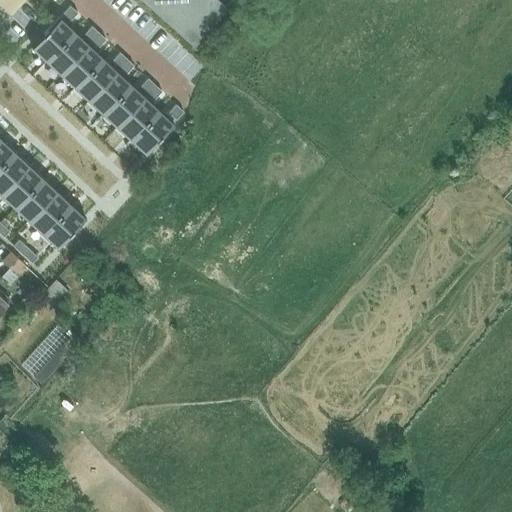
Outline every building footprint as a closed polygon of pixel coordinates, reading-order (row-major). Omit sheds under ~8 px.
[(144,0),(158,12),(192,44),(231,0),(144,0)] [(69,5),(61,13),(69,20),(77,13),(69,5)] [(77,13),(69,20),(77,28),(85,20),(77,13)] [(59,16),(31,46),(46,60),(74,30),(59,16)] [(90,25),(83,33),(90,40),(97,31),(90,25)] [(74,30),(46,60),(60,73),(88,43),(74,30)] [(97,31),(90,40),(97,46),(104,38),(97,31)] [(88,43),(60,73),(74,86),(102,56),(88,43)] [(119,51),(111,59),(118,66),(126,58),(119,51)] [(102,56),(74,86),(88,99),(116,70),(102,56)] [(126,58),(118,66),(125,72),(132,64),(126,58)] [(116,70),(88,99),(102,112),(130,83),(116,70)] [(147,78),(139,86),(146,92),(154,84),(147,78)] [(130,83),(102,112),(116,126),(144,96),(130,83)] [(154,84),(146,92),(153,98),(161,91),(154,84)] [(144,96),(116,126),(130,139),(158,109),(144,96)] [(183,111),(175,104),(167,112),(175,119),(183,111)] [(158,109),(130,139),(144,152),(172,122),(158,109)] [(0,138),(0,164),(13,151),(0,138)] [(13,151),(0,164),(0,192),(27,164),(13,151)] [(27,164),(0,192),(0,193),(13,206),(41,177),(27,164)] [(41,177),(13,206),(27,220),(55,190),(41,177)] [(55,190),(27,220),(41,233),(69,203),(55,190)] [(69,203),(41,233),(56,246),(83,217),(69,203)] [(18,240),(12,246),(21,254),(27,248),(18,240)] [(27,248),(21,254),(30,262),(35,256),(27,248)] [(2,263),(7,267),(16,258),(11,254),(2,263)] [(16,258),(7,267),(16,276),(24,266),(16,258)] [(36,300),(48,311),(68,291),(56,279),(48,287),(36,300)] [(81,338),(61,321),(21,366),(41,383),(81,338)]
